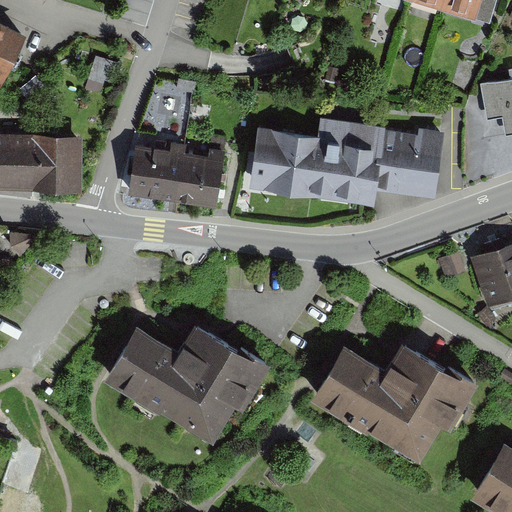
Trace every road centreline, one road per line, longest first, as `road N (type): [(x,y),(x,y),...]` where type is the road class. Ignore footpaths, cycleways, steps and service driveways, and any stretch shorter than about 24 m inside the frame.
road 1 (residential): [(511,199),(352,249),(97,225)]
road 2 (residential): [(97,225),(168,0)]
